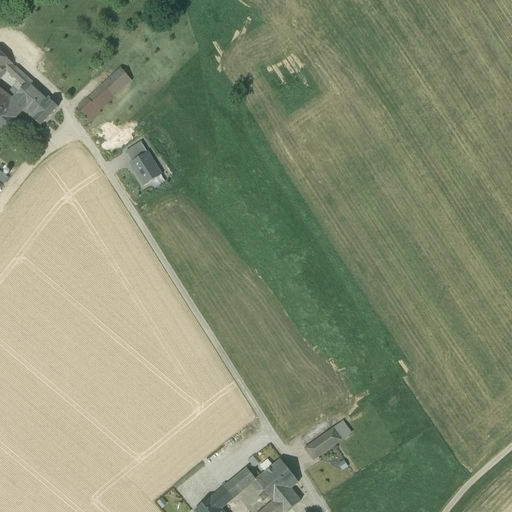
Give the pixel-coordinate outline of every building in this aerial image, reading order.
[(5,71),(11,64),(0,54),(0,71),(3,74),(5,71)] [(5,71),(11,76),(17,70),(11,64),(5,71)] [(88,99),(99,111),(132,81),(120,69),(88,99)] [(24,88),(13,99),(23,110),(26,113),(43,95),(17,70),(11,76),(24,88)] [(0,132),(2,134),(23,110),(13,99),(0,89),(0,77),(3,74),(0,71),(0,132)] [(43,95),(26,113),(40,126),(58,108),(43,95)] [(99,111),(88,99),(77,109),(90,123),(101,113),(99,111)] [(133,162),(131,163),(143,188),(164,177),(145,141),(126,151),(133,162)] [(0,183),(3,186),(9,179),(0,172),(0,183)] [(341,424),(334,429),(342,440),(349,435),(341,424)] [(342,441),(342,440),(334,429),(333,429),(314,442),(322,455),(342,441)] [(313,462),(322,455),(314,442),(304,449),(313,462)] [(256,480),(256,481),(261,488),(273,502),(291,490),(298,483),(280,461),(273,467),(268,461),(260,467),(265,473),(256,480)] [(251,465),(247,469),(254,478),(258,474),(251,465)] [(244,491),(252,484),(256,481),(256,480),(254,478),(247,469),(235,479),(244,491)] [(238,496),(244,491),(235,479),(229,484),(238,496)] [(261,488),(256,481),(252,484),(257,491),(261,488)] [(221,510),(238,496),(229,484),(212,498),(221,510)] [(288,511),(301,502),(291,490),(273,502),(261,511),(288,511)] [(222,511),(221,510),(212,498),(194,511),(222,511)]
